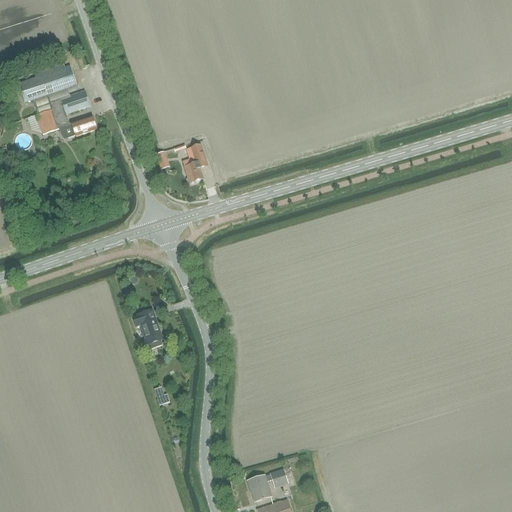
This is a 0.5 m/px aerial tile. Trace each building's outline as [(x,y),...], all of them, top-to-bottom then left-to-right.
[(59,71),(19,85),(26,104),(33,102),(43,98),(69,89),(77,87),(72,72),(70,67),(64,69),(63,64),(57,66),(59,71)] [(72,96),(60,100),(66,115),(67,115),(90,107),(85,92),(79,94),(72,96)] [(38,115),(36,116),(42,136),(58,130),(59,131),(62,138),(65,140),(75,137),(76,137),(97,130),(92,118),(71,125),(70,125),(60,129),(57,128),(51,111),(38,115)] [(201,146),(191,149),(186,150),(189,161),(182,163),(184,168),(189,184),(202,180),(199,171),(208,168),(201,146)] [(160,171),(169,168),(164,152),(155,155),(160,171)] [(122,289),(126,300),(136,297),(131,286),(122,289)] [(153,311),(145,314),(133,318),(137,328),(141,327),(148,346),(149,351),(163,346),(161,341),(163,341),(153,311)] [(288,485),(284,471),(271,475),(264,477),(263,475),(247,481),(250,489),(252,488),(256,501),(270,496),(266,483),(273,481),(275,489),(288,485)] [(291,511),(288,501),(257,511),(291,511)]
